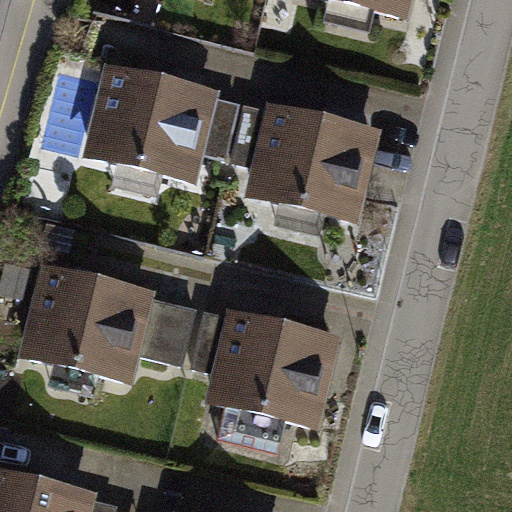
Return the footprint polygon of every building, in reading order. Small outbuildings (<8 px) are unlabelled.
[(298,0),(410,28),(417,0),(298,0)] [(152,82),(108,71),(86,163),(198,189),(204,161),(218,104),(220,98),(152,82)] [(242,110),(218,104),(204,161),(228,167),(242,110)] [(317,119),(271,107),(269,115),(255,173),(247,204),(362,232),(386,135),(317,119)] [(255,173),(269,115),(246,110),(233,168),(255,173)] [(88,281),(44,270),(20,365),(136,394),(144,361),(158,305),(160,299),(88,281)] [(198,315),(158,305),(144,361),(185,371),(198,315)] [(274,326),(230,315),(228,322),(214,377),(207,410),(320,437),(343,343),(274,326)] [(214,377),(228,322),(207,317),(194,372),(214,377)] [(25,482),(0,476),(0,511),(97,511),(98,508),(100,501),(25,482)]
